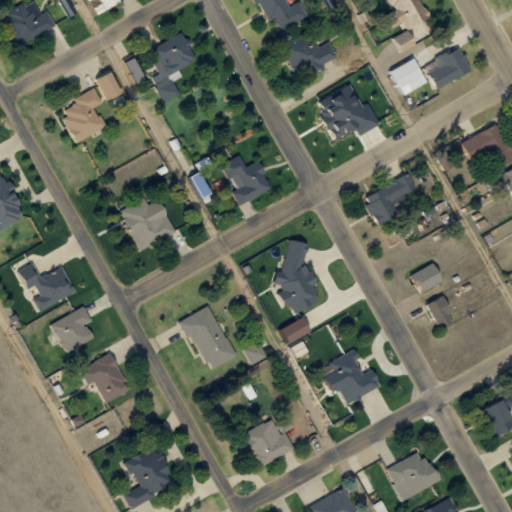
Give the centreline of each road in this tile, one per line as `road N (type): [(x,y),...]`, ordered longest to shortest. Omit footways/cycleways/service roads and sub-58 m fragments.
road 1 (residential): [(497,511),(210,0)]
road 2 (residential): [(238,511),(0,89)]
road 3 (residential): [(120,301),(511,75)]
road 4 (residential): [(238,511),(511,349)]
road 5 (residential): [(5,98),(170,0)]
